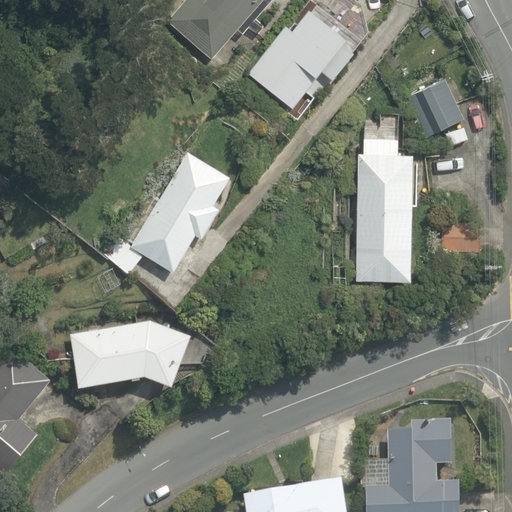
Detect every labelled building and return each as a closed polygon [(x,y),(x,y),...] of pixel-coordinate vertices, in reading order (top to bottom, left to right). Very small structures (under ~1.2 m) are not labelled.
[(288,0),(202,0),(181,23),(226,65),(288,0)] [(373,46),(315,4),(263,76),(320,118),(373,46)] [(469,123),(455,85),(435,92),(449,131),(469,123)] [(412,141),(374,140),(374,156),(369,156),(365,284),(429,286),(433,156),(412,155),(412,141)] [(241,182),(191,152),(135,247),(181,274),(209,228),(221,235),(235,211),(227,205),(241,182)] [(487,224),(450,221),(448,244),(485,247),(487,224)] [(153,320),(73,332),(89,390),(163,377),(190,389),(205,333),(153,320)] [(58,377),(1,339),(0,340),(0,460),(27,478),(57,432),(32,415),(58,377)] [(466,437),(397,434),(394,492),(374,491),(373,511),(472,511),(473,491),(444,490),(445,467),(464,468),(466,437)] [(352,511),(350,486),(248,497),(250,511),(352,511)] [(0,511),(8,511),(14,505),(0,493),(0,511)]
